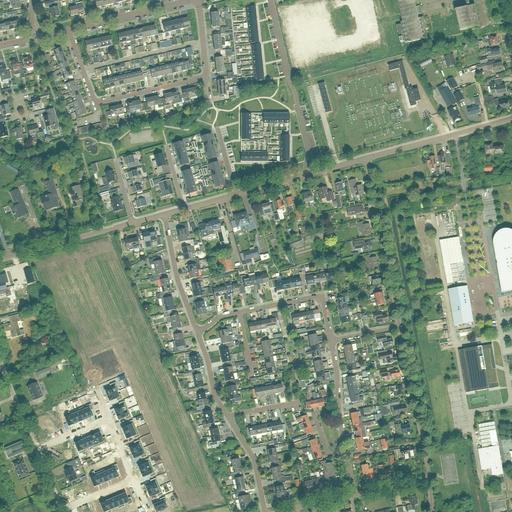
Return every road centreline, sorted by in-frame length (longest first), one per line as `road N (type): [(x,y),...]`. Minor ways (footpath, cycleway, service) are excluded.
road 1 (residential): [(399,327),(365,158)]
road 2 (residential): [(429,480),(399,327)]
road 3 (unclassified): [(365,158),(511,118)]
road 4 (unclassified): [(0,259),(131,223)]
road 5 (residential): [(195,0),(66,30)]
road 6 (residential): [(197,333),(163,214)]
road 7 (residential): [(82,70),(202,41)]
